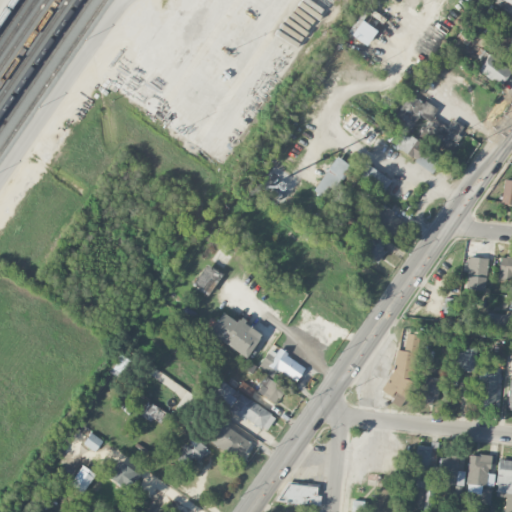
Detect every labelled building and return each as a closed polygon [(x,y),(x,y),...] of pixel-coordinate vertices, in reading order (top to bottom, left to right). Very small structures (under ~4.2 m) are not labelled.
[(511,30),(502,46),(511,52),(511,30)] [(511,70),(479,48),(469,63),(501,85),(511,70)] [(394,150),(402,152),(431,173),(439,163),(440,158),(406,134),(420,115),(428,121),(420,131),(418,139),(435,151),(438,147),(450,151),(456,143),(462,125),(451,118),(446,127),(432,117),(435,108),(428,103),(416,99),(409,94),(390,120),(399,126),(404,128),(402,135),(397,141),(394,150)] [(351,166),(336,156),(313,190),(328,200),(351,166)] [(382,192),(391,180),(362,161),(354,174),(382,192)] [(511,204),(511,179),(503,179),(500,204),(511,204)] [(403,221),(378,204),(367,220),(392,236),(403,221)] [(366,236),(356,253),(376,263),(389,240),(375,232),(371,239),(366,236)] [(487,259),(467,256),(463,288),(483,290),(487,259)] [(511,279),(511,257),(498,257),(497,279),(511,279)] [(194,286),(210,293),(219,271),(203,264),(194,286)] [(236,321),(221,312),(208,333),(246,357),(261,333),(238,318),(236,321)] [(505,325),(506,314),(487,313),(487,324),(505,325)] [(393,349),(387,393),(391,394),(390,403),(404,405),(408,377),(412,377),(417,334),(406,333),(404,350),(393,349)] [(505,362),(506,344),(496,343),(495,361),(505,362)] [(305,367),(278,349),(274,354),(268,350),(258,365),(266,370),(270,365),(295,382),(305,367)] [(473,371),(474,353),(455,352),(454,370),(473,371)] [(478,404),(495,405),(495,374),(488,373),(488,369),(479,369),(478,404)] [(275,403),(283,389),(263,377),(255,392),(275,403)] [(438,377),(421,377),(420,398),(438,398),(438,377)] [(265,432),(275,417),(220,380),(209,395),(265,432)] [(158,422),(163,410),(146,401),(141,413),(158,422)] [(238,460),(251,442),(220,421),(207,439),(238,460)] [(83,443),(94,451),(102,441),(91,432),(83,443)] [(210,450),(197,441),(192,448),(184,443),(174,457),(186,465),(192,456),(201,463),(210,450)] [(416,443),(414,467),(429,469),(430,449),(436,450),(437,445),(416,443)] [(469,454),(465,492),(480,494),(479,503),(489,505),(491,487),(492,487),(493,474),(489,473),(490,456),(469,454)] [(457,456),(439,455),(438,484),(455,484),(457,456)] [(511,511),(511,460),(497,459),(495,497),(507,497),(506,511),(511,511)] [(108,478),(129,490),(138,473),(117,461),(108,478)] [(82,492),(95,474),(82,465),(69,483),(82,492)] [(455,484),(461,485),(464,471),(457,470),(455,484)] [(318,503),(319,485),(282,484),(282,503),(318,503)] [(362,511),(363,501),(352,500),(351,511),(360,511),(362,511)]
